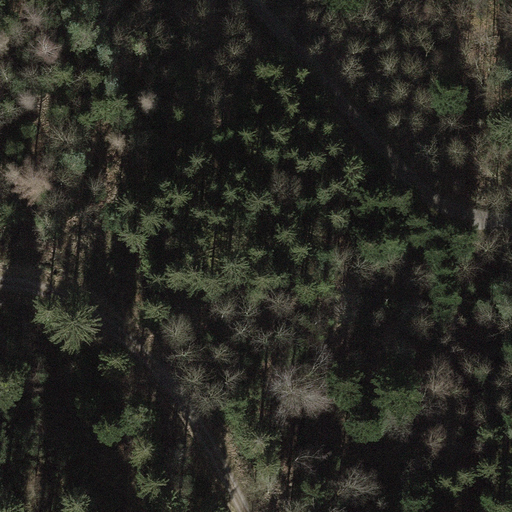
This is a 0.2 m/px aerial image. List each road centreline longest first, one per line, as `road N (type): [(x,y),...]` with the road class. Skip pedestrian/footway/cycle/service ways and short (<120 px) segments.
road 1 (track): [(242,0),(349,126),(446,218),(494,230),(511,223)]
road 2 (track): [(0,289),(31,286),(132,344),(207,431),(256,511)]
